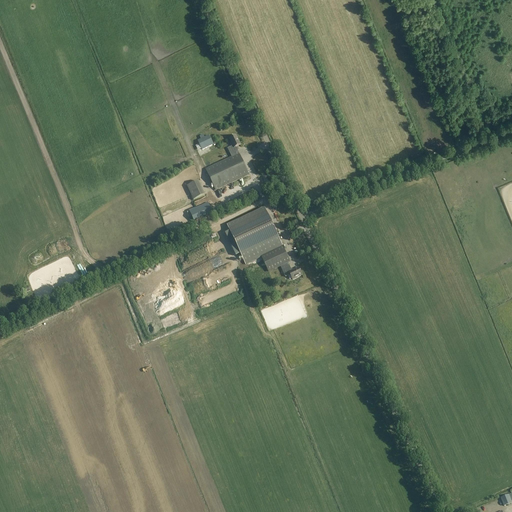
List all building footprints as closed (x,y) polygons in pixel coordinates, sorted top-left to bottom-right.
[(236,147),(241,145),(236,135),(232,137),(232,138),(229,139),(233,146),(228,149),(232,157),(205,169),(216,191),(249,175),(236,147)] [(189,185),(195,199),(205,195),(199,179),(195,180),(195,182),(189,185)] [(280,266),(284,275),(285,277),(287,276),(290,275),(293,280),(302,275),(299,268),(295,269),(295,270),(293,271),(292,269),(291,270),(288,263),(290,261),(264,208),(227,226),(246,265),(261,257),(268,272),(280,266)] [(203,262),(198,264),(199,267),(189,272),(190,275),(206,268),(203,262)] [(269,330),(307,317),(299,296),(262,309),(269,330)] [(511,493),(493,501),(496,511),(497,511),(505,509),(504,506),(511,502),(511,493)]
